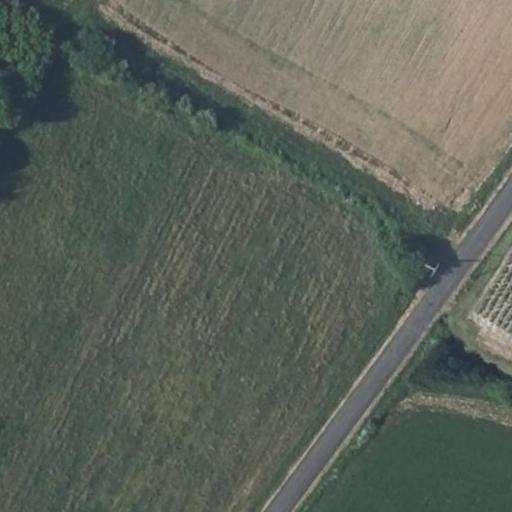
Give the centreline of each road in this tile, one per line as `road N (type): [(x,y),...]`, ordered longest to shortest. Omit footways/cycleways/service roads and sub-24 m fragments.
road 1 (track): [(457,271),(377,195),(74,19),(18,0)]
road 2 (unclassified): [(511,194),(281,511)]
